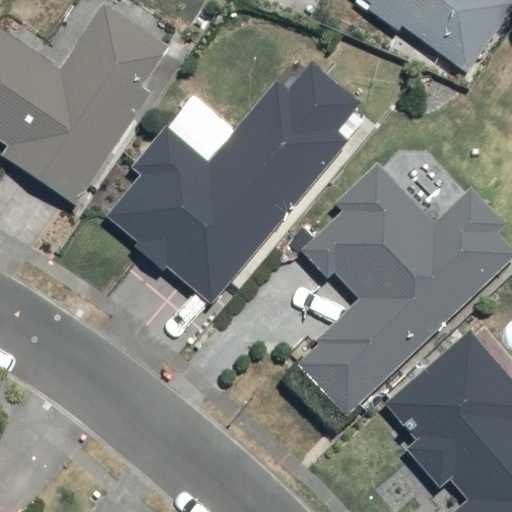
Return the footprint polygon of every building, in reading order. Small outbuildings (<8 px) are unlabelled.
[(0,25),(0,130),(19,142),(9,159),(84,206),(185,45),(113,0),(111,0),(69,69),(0,25)] [(511,0),(373,0),(470,80),(511,26),(511,0)] [(237,133),(214,112),(200,127),(196,123),(183,138),(173,128),(137,169),(145,177),(114,212),(211,299),(355,137),(343,126),(367,99),(323,60),(298,88),(286,78),(237,133)] [(303,356),(351,415),(511,276),(511,246),(500,235),(511,225),(511,214),(486,186),(443,226),(390,161),(340,201),(347,209),(311,238),(366,305),(303,356)] [(457,511),(511,511),(511,361),(487,330),(397,399),(428,439),(413,451),(447,494),(462,483),(475,499),(457,511)] [(0,511),(11,511),(0,501),(0,511)]
